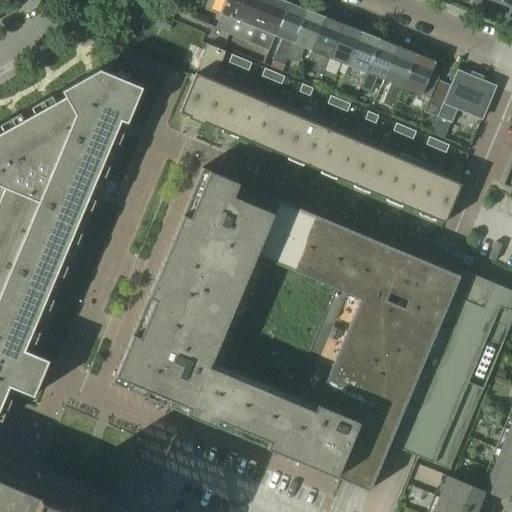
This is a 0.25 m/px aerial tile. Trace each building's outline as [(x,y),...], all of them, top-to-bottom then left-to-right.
[(251,44),(267,0),(225,0),(220,14),(221,14),(215,29),(251,44)] [(276,37),(289,3),(283,1),(283,0),(267,0),(251,44),(269,51),(275,36),(276,37)] [(511,0),(500,0),(499,4),(510,8),(510,7),(511,8),(511,0)] [(287,57),(306,10),(289,3),(276,37),(281,39),(273,61),(284,65),(287,57)] [(311,51),(324,17),(306,10),(287,57),(298,61),(304,48),(311,51)] [(324,76),(343,25),(324,17),(311,51),(307,60),(317,64),(313,74),(322,78),(324,76)] [(340,63),(348,65),(362,32),(343,25),(324,76),(334,80),(340,63)] [(380,40),(362,32),(348,65),(344,74),(358,80),(356,84),(361,86),(380,40)] [(384,80),(397,47),(380,40),(361,86),(371,90),(377,77),(384,80)] [(216,74),(225,52),(226,51),(208,44),(179,112),(189,116),(188,118),(204,125),(205,123),(222,130),(221,132),(237,139),(238,137),(255,144),(254,146),(270,152),(271,150),(288,157),(287,159),(303,166),(304,164),(321,171),(320,173),(336,180),(337,178),(354,185),(353,187),(369,193),(370,191),(387,198),(386,200),(402,207),(403,205),(420,212),(419,214),(435,221),(436,219),(445,223),(464,177),(216,74)] [(416,54),(397,47),(384,80),(391,83),(382,103),(395,108),(399,97),(403,88),(416,54)] [(450,85),(437,79),(438,76),(430,72),(434,62),(416,54),(403,88),(429,98),(424,112),(437,117),(450,85)] [(228,62),(239,67),(242,59),(232,55),(228,62)] [(248,71),(251,63),(242,59),(239,67),(248,71)] [(273,61),(270,67),(282,71),(284,65),(273,61)] [(274,72),(264,68),(261,76),(271,80),(274,72)] [(16,389),(34,396),(49,360),(31,353),(57,289),(142,87),(99,69),(0,124),(0,421),(2,422),(16,389)] [(437,117),(434,126),(441,129),(448,129),(450,123),(451,123),(456,109),(482,120),(494,87),(457,71),(457,69),(450,85),(437,117)] [(284,77),(274,72),(271,80),(281,84),(284,77)] [(313,88),(302,84),(299,92),(309,96),(313,88)] [(338,108),(341,100),(330,96),(327,104),(338,108)] [(350,104),(341,100),(338,108),(347,112),(350,104)] [(375,124),(378,116),(368,111),(364,119),(375,124)] [(406,127),(396,123),(393,131),(402,135),(406,127)] [(412,139),(416,132),(406,127),(402,135),(412,139)] [(435,149),(439,141),(429,137),(425,145),(435,149)] [(445,153),(449,145),(439,141),(435,149),(445,153)] [(124,353),(111,383),(188,415),(212,425),(315,468),(332,475),(342,479),(366,489),(369,490),(388,444),(391,437),(422,450),(419,457),(449,469),(506,333),(510,324),(511,318),(511,290),(461,269),(459,275),(458,274),(433,264),(424,260),(241,183),(224,176),(200,166),(170,243),(131,337),(124,353)] [(502,379),(506,371),(498,368),(494,376),(502,379)] [(484,398),(480,409),(488,412),(492,402),(484,398)] [(511,432),(508,431),(500,451),(511,455),(511,432)] [(511,455),(500,451),(492,471),(511,479),(511,455)] [(511,479),(492,471),(483,492),(497,498),(511,503),(511,479)] [(85,511),(0,476),(0,511),(85,511)] [(480,489),(447,476),(438,497),(474,511),(487,511),(489,508),(487,504),(476,500),(480,489)] [(474,511),(438,497),(432,511),(474,511)]
